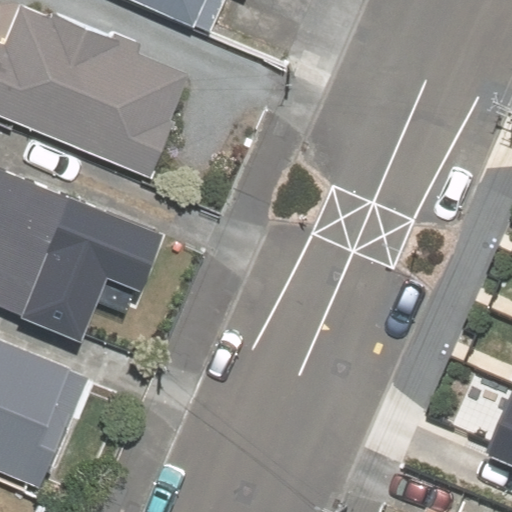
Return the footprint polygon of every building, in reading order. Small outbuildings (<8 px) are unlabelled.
[(0,120),(140,179),(183,78),(140,60),(147,43),(45,0),(42,0),(33,21),(8,10),(0,29),(0,120)] [(106,0),(189,35),(204,0),(106,0)] [(130,300),(156,243),(0,171),(0,323),(62,352),(94,283),(130,300)] [(0,474),(39,491),(87,378),(0,341),(0,474)] [(511,400),(495,439),(511,446),(508,457),(511,458),(511,400)]
